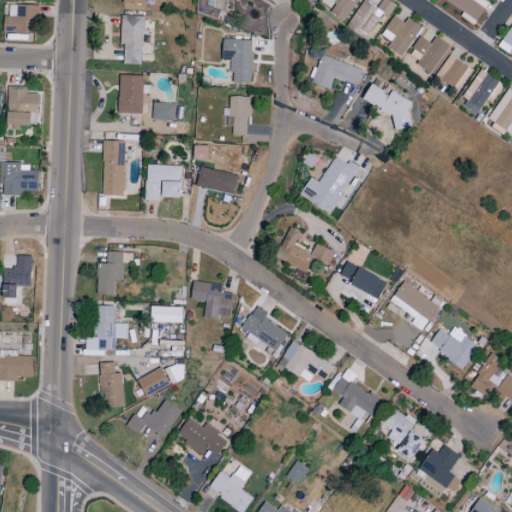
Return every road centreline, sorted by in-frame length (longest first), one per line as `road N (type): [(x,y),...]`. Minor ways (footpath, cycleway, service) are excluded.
road 1 (residential): [(0,231),(173,233),(203,242),(486,434)]
road 2 (tertiary): [(56,439),(74,0)]
road 3 (residential): [(230,256),(278,156),(283,22)]
road 4 (residential): [(511,73),(406,0)]
road 5 (tertiary): [(161,511),(56,439)]
